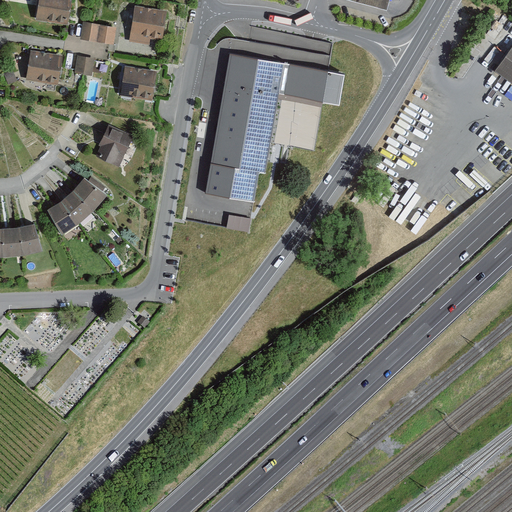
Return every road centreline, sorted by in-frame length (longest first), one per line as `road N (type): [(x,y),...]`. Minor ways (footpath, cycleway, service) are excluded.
road 1 (secondary): [(48,511),(211,341),(299,227),(409,61)]
road 2 (motorway): [(511,206),(177,511)]
road 3 (residential): [(0,301),(137,292),(153,278),(202,14)]
road 4 (motorway): [(219,511),(511,242)]
